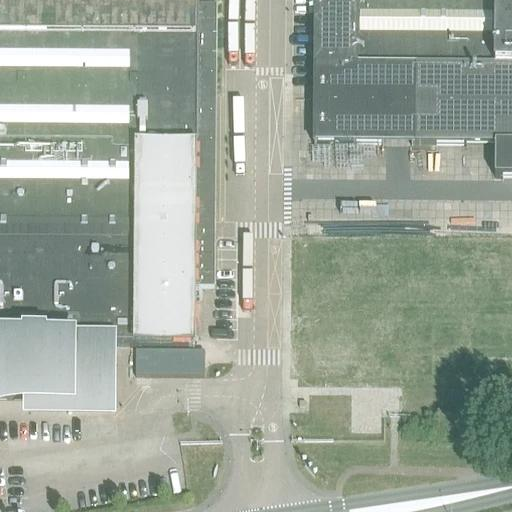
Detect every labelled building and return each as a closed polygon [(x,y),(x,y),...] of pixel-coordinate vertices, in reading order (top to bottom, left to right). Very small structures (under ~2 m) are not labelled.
[(0,0),(0,401),(29,402),(29,412),(112,413),(112,349),(192,350),(192,351),(194,351),(194,293),(215,293),(216,0),(0,0)] [(511,0),(314,0),(314,146),(495,147),(494,179),(511,179),(511,0)] [(511,271),(438,271),(438,290),(484,290),(484,301),(511,300),(511,271)] [(302,395),(302,435),(373,436),(374,396),(302,395)] [(459,396),(392,398),(392,416),(460,415),(459,396)]
